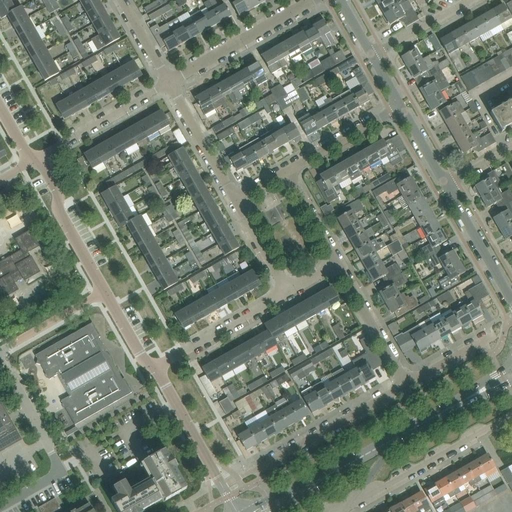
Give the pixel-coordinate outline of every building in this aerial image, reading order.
[(0,17),(1,19),(7,16),(15,11),(9,0),(8,0),(0,4),(0,17)] [(84,0),(80,2),(87,13),(101,5),(97,0),(84,0)] [(219,8),(214,0),(210,0),(209,1),(214,11),(221,22),(231,16),(225,5),(219,8)] [(249,11),(243,0),(230,0),(229,1),(238,17),(249,11)] [(243,0),(249,11),(260,5),(257,0),(243,0)] [(383,15),(398,7),(405,3),(403,0),(400,0),(396,3),(393,0),(385,0),(378,5),(383,15)] [(209,14),(204,17),(205,20),(210,28),(221,22),(214,11),(209,1),(204,4),(206,8),(209,14)] [(56,2),(51,5),(55,11),(59,8),(56,2)] [(153,4),(144,9),(147,13),(158,7),(155,2),(153,4)] [(55,11),(51,5),(46,7),(50,14),(55,11)] [(93,25),(107,16),(101,5),(87,13),(93,25)] [(160,10),(159,10),(163,16),(163,15),(165,14),(172,10),(169,5),(160,10)] [(492,11),(500,25),(503,30),(511,25),(511,20),(503,5),(492,11)] [(15,11),(7,16),(13,27),(27,18),(21,7),(15,11)] [(398,7),(383,15),(390,25),(396,22),(398,21),(402,18),(405,24),(407,27),(419,20),(416,16),(411,7),(401,13),(398,7)] [(159,10),(148,16),(151,22),(163,16),(159,10)] [(500,25),(503,30),(500,25),(492,11),(482,17),(490,31),(500,25)] [(93,25),(99,36),(113,27),(107,16),(93,25)] [(61,19),(65,26),(69,23),(66,17),(61,19)] [(204,17),(194,22),(200,34),(210,28),(204,17)] [(482,17),(471,22),(479,37),(490,31),(482,17)] [(13,27),(20,37),(34,29),(27,18),(13,27)] [(200,34),(194,22),(191,18),(181,24),(190,40),(200,34)] [(330,32),(324,20),(322,19),(320,18),(317,20),(316,22),(317,24),(313,26),(320,38),(325,48),(329,45),(324,36),(330,32)] [(54,24),(57,30),(62,27),(58,21),(54,24)] [(471,22),(461,28),(469,43),(479,37),(471,22)] [(69,23),(65,26),(68,32),(73,30),(69,23)] [(157,26),(150,30),(154,37),(161,48),(165,46),(168,52),(179,46),(172,34),(170,30),(167,24),(159,29),(157,26)] [(171,30),(170,30),(172,34),(179,46),(180,46),(190,40),(181,24),(171,30)] [(303,32),(312,48),(309,44),(320,38),(313,26),(303,32)] [(66,34),(62,27),(57,30),(61,36),(66,34)] [(120,38),(113,27),(99,36),(92,40),(94,44),(101,40),(105,47),(111,43),(120,38)] [(458,49),(469,43),(461,28),(450,34),(458,49)] [(34,29),(20,37),(26,48),(40,40),(34,29)] [(292,38),(301,54),(312,48),(303,32),(292,38)] [(458,49),(450,34),(440,40),(448,55),(458,49)] [(428,37),(433,46),(436,52),(441,49),(433,35),(428,37)] [(301,54),(292,38),(282,44),(291,60),(301,54)] [(77,48),(82,45),(78,39),(73,41),(77,48)] [(40,40),(26,48),(32,59),(46,51),(40,40)] [(71,43),(66,45),(70,52),(75,49),(71,43)] [(117,44),(110,47),(113,52),(119,48),(117,44)] [(272,50),(282,68),(287,65),(283,59),(288,56),(291,60),(282,44),(272,50)] [(86,51),(82,45),(77,48),(81,54),(86,51)] [(408,54),(401,58),(407,68),(421,60),(416,49),(415,50),(413,46),(405,50),(408,54)] [(113,52),(110,47),(104,51),(106,56),(113,52)] [(505,58),(510,55),(511,54),(511,48),(502,54),(505,58)] [(78,56),(75,49),(70,52),(73,58),(78,56)] [(282,68),(272,50),(261,56),(271,74),(282,68)] [(32,59),(38,70),(53,62),(46,51),(32,59)] [(330,57),(335,65),(345,59),(340,51),(330,56),(330,57)] [(500,61),(505,58),(502,54),(492,60),(495,64),(500,74),(505,71),(500,61)] [(95,56),(88,60),(91,65),(97,61),(95,56)] [(330,57),(325,60),(330,68),(335,65),(330,57)] [(340,66),(337,67),(340,73),(343,71),(357,63),(354,58),(340,66)] [(505,71),(510,68),(505,58),(500,61),(505,71)] [(91,65),(88,60),(82,64),(84,68),(91,65)] [(425,67),(421,60),(407,68),(413,79),(414,79),(420,76),(422,75),(421,74),(425,72),(428,77),(441,70),(440,69),(437,64),(435,61),(425,67)] [(484,70),(489,67),(495,64),(492,60),(482,66),(484,70)] [(53,62),(38,70),(44,81),(59,73),(53,62)] [(122,68),(130,83),(141,76),(133,62),(122,68)] [(247,68),(254,80),(258,87),(268,81),(257,63),(247,68)] [(321,64),(310,70),(314,77),(325,71),(321,64)] [(495,64),(489,67),(495,76),(500,74),(495,64)] [(482,66),(471,71),(479,85),(484,82),(479,73),(484,70),(482,66)] [(331,70),(328,72),(331,78),(334,76),(340,73),(337,67),(331,70)] [(490,79),(495,76),(489,67),(484,70),(490,79)] [(119,89),(130,83),(122,68),(111,74),(119,89)] [(247,68),(237,75),(243,87),(244,86),(249,83),(253,89),(258,87),(254,80),(247,68)] [(352,72),(360,85),(350,91),(359,107),(369,101),(367,97),(374,93),(360,68),(352,72)] [(73,69),(66,72),(69,77),(75,73),(73,69)] [(314,77),(310,70),(300,76),(304,83),(314,77)] [(419,90),(425,100),(440,92),(437,85),(446,80),(441,70),(428,77),(431,83),(428,85),(427,85),(425,86),(426,86),(419,90)] [(484,82),(490,79),(484,70),(479,73),(484,82)] [(461,78),(463,82),(468,79),(474,88),(479,85),(471,71),(461,78)] [(69,77),(66,72),(60,76),(63,81),(69,77)] [(100,81),(108,95),(119,89),(111,74),(100,81)] [(227,80),(233,92),(238,101),(243,99),(240,92),(245,89),(244,86),(243,87),(237,75),(227,80)] [(324,75),(316,80),(320,86),(328,82),(324,75)] [(290,82),(294,90),(298,88),(298,87),(302,84),(298,77),(290,82)] [(49,82),(52,87),(58,83),(55,79),(49,82)] [(463,82),(469,91),(474,88),(468,79),(463,82)] [(227,80),(216,86),(223,98),(228,95),(234,106),(239,103),(238,101),(233,92),(227,80)] [(97,101),(108,95),(100,81),(89,87),(97,101)] [(281,85),(275,88),(281,98),(286,95),(283,89),(281,85)] [(222,106),(225,110),(228,108),(223,98),(216,86),(206,92),(216,109),(222,106)] [(460,95),(465,92),(462,86),(457,89),(460,95)] [(97,101),(89,87),(78,93),(86,108),(97,101)] [(270,91),(276,101),(281,98),(275,88),(270,91)] [(294,90),(297,95),(298,96),(302,103),(309,99),(302,88),(299,89),(298,88),(294,90)] [(286,95),(281,98),(287,108),(292,105),(290,101),(298,96),(297,95),(294,90),(286,95)] [(349,113),(359,107),(350,91),(339,97),(349,113)] [(206,92),(195,98),(205,116),(216,109),(206,92)] [(447,103),(440,92),(425,100),(431,111),(447,103)] [(75,114),(86,108),(78,93),(67,99),(75,114)] [(339,97),(333,100),(331,98),(327,100),(338,119),(349,113),(339,97)] [(287,108),(281,98),(276,101),(282,111),(287,108)] [(67,99),(56,106),(64,120),(75,114),(67,99)] [(328,125),(338,119),(327,100),(325,101),(326,104),(319,108),(322,112),(321,113),(328,125)] [(439,112),(445,123),(460,114),(465,111),(459,101),(454,104),(451,100),(447,103),(440,106),(437,108),(439,112)] [(467,103),(470,109),(475,106),(472,100),(467,103)] [(490,114),(501,133),(502,132),(501,130),(511,123),(511,101),(507,104),(507,103),(506,103),(507,105),(503,107),(502,105),(502,106),(502,107),(492,113),(490,114)] [(479,111),(475,106),(470,109),(474,114),(479,111)] [(161,111),(150,117),(158,132),(169,126),(161,111)] [(312,118),(310,114),(309,115),(317,131),(328,125),(321,113),(312,118)] [(460,114),(445,123),(451,134),(466,125),(460,114)] [(307,137),(317,131),(309,115),(299,120),(301,124),(300,125),(307,137)] [(150,117),(139,124),(147,138),(158,132),(150,117)] [(248,118),(244,121),(238,124),(242,131),(252,125),(248,118)] [(482,130),(487,127),(484,121),(479,124),(482,130)] [(223,122),(221,124),(212,129),(215,134),(226,128),(223,122)] [(139,124),(128,130),(136,144),(147,138),(139,124)] [(301,140),(293,125),(287,128),(285,124),(280,126),(289,142),(293,140),(295,144),(301,140)] [(451,134),(457,144),(472,135),(466,125),(451,134)] [(278,148),(289,142),(280,126),(269,132),(272,137),(278,148)] [(128,130),(117,136),(125,151),(136,144),(128,130)] [(219,142),(230,135),(227,130),(217,136),(219,142)] [(278,148),(272,137),(269,132),(260,138),(269,154),(278,148)] [(472,135),(457,144),(463,155),(469,151),(470,151),(472,150),(471,150),(475,148),(478,153),(496,143),(491,133),(480,139),(476,133),(472,135)] [(392,139),(397,148),(400,153),(406,149),(403,145),(398,135),(392,139)] [(106,142),(114,157),(125,151),(117,136),(106,142)] [(249,144),(258,160),(269,154),(260,138),(249,144)] [(383,140),(372,146),(380,161),(387,157),(390,163),(395,164),(398,162),(400,158),(395,149),(389,152),(387,149),(388,148),(387,146),(386,147),(384,143),(383,140)] [(106,142),(95,149),(103,163),(114,157),(106,142)] [(167,148),(170,152),(176,149),(180,146),(178,142),(174,144),(167,148)] [(239,150),(241,154),(248,166),(258,160),(249,144),(239,150)] [(372,146),(362,152),(370,167),(380,161),(372,146)] [(161,151),(163,156),(170,152),(167,148),(161,151)] [(103,163),(95,149),(84,155),(92,169),(103,163)] [(182,149),(168,157),(172,163),(166,166),(169,171),(175,168),(189,160),(182,149)] [(237,172),(248,166),(241,154),(239,150),(223,159),(228,168),(233,165),(237,172)] [(362,152),(351,158),(359,173),(370,167),(362,152)] [(154,161),(152,157),(145,160),(148,165),(154,161)] [(359,173),(351,158),(341,164),(349,179),(351,182),(361,177),(359,173)] [(145,160),(139,164),(141,169),(148,165),(145,160)] [(195,171),(189,160),(175,168),(181,179),(195,171)] [(330,170),(338,185),(349,179),(341,164),(330,170)] [(501,167),(506,175),(509,182),(511,180),(511,174),(511,172),(506,164),(501,167)] [(146,169),(149,174),(153,181),(157,178),(151,167),(146,169)] [(130,169),(123,173),(126,177),(132,174),(130,169)] [(338,185),(330,170),(320,176),(322,180),(316,183),(328,204),(338,198),(332,188),(338,185)] [(181,179),(187,190),(201,182),(195,171),(181,179)] [(123,173),(117,176),(119,181),(126,177),(123,173)] [(388,174),(383,177),(377,180),(380,185),(390,179),(388,174)] [(142,178),(145,185),(150,182),(146,176),(142,178)] [(396,179),(383,186),(372,192),(375,198),(387,192),(389,195),(399,190),(402,196),(417,188),(411,177),(404,181),(404,180),(402,181),(403,182),(399,184),(396,179)] [(108,187),(115,184),(112,179),(106,183),(108,187)] [(495,189),(489,179),(475,187),(473,188),(473,190),(475,194),(477,194),(478,194),(481,198),(495,189)] [(375,188),(380,185),(377,180),(372,183),(375,188)] [(155,185),(159,191),(163,189),(160,182),(155,185)] [(207,193),(201,182),(187,190),(193,201),(207,193)] [(101,195),(107,206),(122,198),(115,187),(101,195)] [(148,189),(151,196),(156,193),(153,187),(148,189)] [(362,188),(357,192),(359,197),(365,193),(362,188)] [(402,196),(408,207),(423,198),(417,188),(402,196)] [(495,189),(481,198),(487,208),(493,205),(495,204),(499,201),(502,207),(511,201),(511,196),(508,190),(501,194),(498,188),(495,189)] [(167,195),(163,189),(159,191),(163,198),(167,195)] [(258,200),(270,225),(287,216),(275,192),(258,200)] [(354,200),(359,197),(357,192),(351,195),(354,200)] [(160,199),(156,193),(151,196),(155,202),(160,199)] [(207,193),(193,201),(200,212),(214,204),(207,193)] [(122,198),(107,206),(114,217),(128,209),(122,199),(122,198)] [(414,217),(429,209),(423,198),(408,207),(414,217)] [(343,230),(358,221),(354,215),(364,210),(359,200),(343,210),(347,208),(350,213),(346,215),(345,214),(337,219),(343,230)] [(511,201),(502,207),(505,212),(501,214),(499,215),(493,219),(499,230),(511,222),(511,201)] [(220,215),(214,204),(200,212),(206,223),(220,215)] [(171,205),(166,208),(169,214),(174,211),(171,205)] [(161,211),(165,217),(169,214),(166,208),(161,211)] [(120,228),(126,225),(134,220),(128,209),(114,217),(120,228)] [(435,219),(429,209),(414,217),(420,227),(435,219)] [(384,213),(387,219),(392,216),(389,210),(384,213)] [(174,211),(169,214),(173,221),(178,218),(174,211)] [(169,214),(165,217),(168,223),(173,221),(169,214)] [(376,217),(379,223),(385,220),(381,214),(376,217)] [(206,223),(212,234),(226,226),(220,215),(206,223)] [(141,216),(134,220),(126,225),(132,235),(147,227),(141,216)] [(395,221),(392,216),(387,219),(390,224),(395,221)] [(188,233),(184,226),(183,225),(191,220),(189,217),(177,224),(183,236),(188,233)] [(420,227),(426,238),(441,230),(435,219),(420,227)] [(385,220),(379,223),(383,229),(388,226),(385,220)] [(343,230),(349,240),(364,232),(358,221),(343,230)] [(511,222),(499,230),(505,240),(510,237),(511,236),(511,222)] [(233,237),(226,226),(212,234),(218,245),(233,237)] [(153,238),(147,227),(132,235),(138,246),(153,238)] [(393,229),(396,234),(395,235),(398,240),(403,237),(397,227),(393,229)] [(447,240),(441,230),(426,238),(430,245),(420,250),(426,260),(438,253),(435,247),(438,245),(439,246),(441,245),(440,244),(447,240)] [(0,294),(3,299),(17,290),(16,289),(17,288),(14,283),(22,279),(23,280),(24,279),(25,281),(39,272),(33,262),(34,262),(31,257),(30,257),(27,253),(29,253),(28,252),(39,246),(31,232),(29,233),(28,232),(14,240),(21,250),(0,262),(0,294)] [(370,242),(364,232),(349,240),(355,251),(370,242)] [(188,233),(183,236),(187,242),(192,239),(188,233)] [(184,243),(180,236),(176,239),(180,246),(184,243)] [(225,256),(239,248),(233,237),(218,245),(225,256)] [(403,237),(398,240),(401,246),(406,243),(403,237)] [(47,238),(42,241),(46,248),(51,245),(47,238)] [(159,248),(153,238),(138,246),(144,257),(159,248)] [(401,246),(398,240),(393,243),(396,249),(401,246)] [(370,242),(355,251),(361,261),(376,253),(381,250),(379,247),(376,246),(373,248),(370,242)] [(165,260),(159,248),(144,257),(151,268),(165,260)] [(192,251),(196,258),(201,255),(197,248),(192,251)] [(441,264),(444,270),(459,262),(453,251),(446,255),(446,254),(444,255),(445,256),(441,258),(438,253),(426,260),(431,269),(441,264)] [(184,254),(188,262),(194,259),(189,252),(184,254)] [(231,260),(232,262),(238,258),(236,253),(229,257),(231,260)] [(382,263),(376,253),(361,261),(367,272),(382,263)] [(204,261),(201,255),(196,258),(199,264),(204,261)] [(197,265),(194,259),(188,262),(192,268),(197,265)] [(171,271),(165,260),(151,268),(157,279),(171,271)] [(218,263),(221,268),(227,264),(224,260),(218,263)] [(459,276),(465,273),(459,262),(444,270),(448,277),(439,282),(444,292),(461,282),(458,278),(459,277),(459,276)] [(214,272),(221,268),(218,263),(212,267),(214,272)] [(385,275),(388,281),(401,274),(395,264),(386,270),(382,263),(367,272),(373,282),(379,279),(380,279),(382,278),(381,278),(385,275)] [(178,282),(171,271),(157,279),(164,291),(178,282)] [(252,271),(241,277),(249,292),(260,286),(252,271)] [(196,276),(199,280),(205,277),(203,272),(196,276)] [(379,293),(385,304),(400,295),(396,289),(406,284),(401,274),(388,281),(391,286),(387,288),(385,289),(379,293)] [(192,284),(199,280),(196,276),(190,279),(192,284)] [(238,298),(249,292),(241,277),(230,284),(238,298)] [(468,299),(461,303),(472,321),(482,315),(479,309),(478,307),(475,303),(489,296),(482,283),(468,291),(464,294),(468,299)] [(174,288),(177,293),(183,289),(181,284),(174,288)] [(227,304),(238,298),(230,284),(219,290),(227,304)] [(171,296),(177,293),(174,288),(168,292),(171,296)] [(331,288),(320,294),(328,308),(339,302),(331,288)] [(432,288),(427,291),(431,298),(436,296),(432,288)] [(216,311),(227,304),(219,290),(208,296),(216,311)] [(400,295),(385,304),(391,314),(394,313),(398,311),(400,310),(399,309),(403,307),(406,312),(406,313),(418,306),(413,296),(409,299),(408,296),(406,297),(403,293),(400,295)] [(317,314),(328,308),(320,294),(309,300),(317,314)] [(205,317),(216,311),(208,296),(197,302),(205,317)] [(309,300),(298,306),(306,321),(317,314),(309,300)] [(194,323),(205,317),(197,302),(186,309),(194,323)] [(460,310),(453,313),(461,327),(472,321),(461,303),(457,305),(460,310)] [(298,306),(287,313),(295,327),(306,321),(298,306)] [(175,315),(183,329),(194,323),(186,309),(175,315)] [(275,319),(284,333),(290,330),(292,334),(297,331),(295,327),(287,313),(275,319)] [(452,314),(443,319),(451,333),(461,327),(453,313),(452,314)] [(264,325),(268,331),(273,339),(284,333),(275,319),(264,325)] [(443,319),(432,325),(440,339),(451,333),(443,319)] [(424,323),(427,328),(422,331),(430,345),(440,339),(432,325),(429,320),(424,323)] [(75,425),(113,404),(132,393),(132,394),(133,394),(124,379),(122,380),(115,368),(114,368),(112,358),(104,351),(105,350),(99,338),(101,337),(92,322),(91,323),(92,323),(73,334),(61,341),(35,356),(37,360),(36,364),(40,365),(49,380),(57,375),(69,397),(61,401),(75,425)] [(331,328),(339,341),(344,338),(336,326),(331,328)] [(426,347),(430,345),(422,331),(420,327),(414,331),(413,329),(407,333),(407,335),(403,337),(401,335),(394,339),(402,353),(403,353),(402,352),(409,348),(408,346),(414,343),(415,345),(416,345),(420,354),(428,350),(426,347)] [(276,346),(273,339),(268,331),(257,338),(265,352),(276,346)] [(367,337),(359,341),(361,343),(363,342),(366,348),(371,344),(367,337)] [(257,338),(246,344),(254,358),(265,352),(257,338)] [(243,364),(254,358),(246,344),(235,350),(243,364)] [(323,351),(320,346),(313,350),(316,355),(323,351)] [(367,354),(352,362),(356,369),(364,384),(375,378),(371,371),(383,365),(374,349),(367,354)] [(235,350),(224,356),(232,371),(243,364),(235,350)] [(345,351),(339,354),(342,359),(348,356),(345,351)] [(326,352),(320,356),(323,361),(329,358),(326,352)] [(304,355),(298,358),(301,363),(307,360),(304,355)] [(213,362),(221,377),(232,371),(224,356),(213,362)] [(320,356),(314,359),(317,364),(323,361),(320,356)] [(301,363),(298,358),(291,362),(294,367),(301,363)] [(310,361),(299,367),(303,373),(313,367),(310,361)] [(210,383),(219,378),(221,377),(213,362),(202,369),(210,383)] [(282,367),(276,371),(279,376),(285,372),(282,367)] [(299,367),(294,371),(289,373),(292,379),(297,376),(300,381),(305,377),(303,373),(299,367)] [(356,369),(345,375),(354,390),(364,384),(356,369)] [(354,390),(345,375),(342,370),(332,376),(343,395),(354,390)] [(279,376),(276,371),(269,375),(272,379),(279,376)] [(343,395),(332,376),(331,374),(326,377),(330,383),(324,387),(333,401),(343,395)] [(286,375),(275,381),(278,386),(289,380),(286,375)] [(260,380),(254,383),(257,388),(263,384),(260,380)] [(272,390),(278,386),(275,381),(269,384),(272,390)] [(311,387),(314,392),(323,407),(333,401),(324,387),(321,382),(311,387)] [(257,388),(254,383),(247,387),(250,392),(257,388)] [(232,385),(227,387),(231,394),(235,400),(240,398),(236,392),(232,385)] [(268,385),(265,387),(272,399),(275,397),(268,385)] [(223,390),(226,396),(231,394),(227,387),(223,390)] [(254,393),(257,398),(263,395),(267,402),(272,399),(265,387),(260,390),(254,393)] [(323,407),(314,392),(311,387),(300,394),(312,413),(323,407)] [(240,398),(246,394),(243,388),(236,392),(240,398)] [(254,393),(248,396),(244,399),(248,406),(252,403),(251,402),(257,398),(254,393)] [(234,410),(227,398),(219,403),(225,415),(234,410)] [(248,406),(244,399),(244,398),(235,404),(238,411),(241,417),(251,411),(248,406)] [(301,400),(290,406),(299,421),(309,415),(301,400)] [(0,452),(22,440),(13,424),(8,416),(0,401),(0,452)] [(277,408),(280,412),(288,427),(299,421),(290,406),(287,402),(277,408)] [(270,409),(265,411),(269,418),(278,433),(288,427),(280,412),(277,408),(276,406),(270,409)] [(241,417),(238,411),(232,415),(235,420),(241,417)] [(269,418),(258,424),(267,439),(278,433),(269,418)] [(258,424),(248,430),(256,445),(267,439),(258,424)] [(76,427),(65,433),(67,437),(78,431),(76,427)] [(246,451),(256,445),(248,430),(238,436),(246,451)] [(165,501),(186,489),(164,451),(143,463),(153,481),(131,493),(124,481),(125,481),(122,475),(118,477),(117,476),(116,476),(117,477),(109,481),(118,497),(110,501),(116,511),(140,511),(161,500),(163,498),(165,501)] [(486,478),(497,472),(487,454),(477,461),(484,473),(486,478)] [(477,461),(466,466),(476,484),(481,480),(479,476),(484,473),(477,461)] [(456,472),(463,485),(468,482),(471,487),(476,484),(466,466),(462,469),(461,468),(460,467),(456,469),(455,471),(456,472)] [(506,468),(500,472),(503,477),(508,484),(511,481),(511,474),(508,467),(506,468)] [(445,478),(453,491),(455,496),(461,493),(458,488),(463,485),(456,472),(445,478)] [(455,496),(453,491),(445,478),(435,484),(442,497),(447,494),(450,499),(455,496)] [(444,500),(442,497),(435,484),(429,487),(425,490),(424,490),(434,506),(444,500)] [(486,501),(496,495),(493,489),(491,485),(480,491),(486,501)] [(493,489),(496,495),(501,493),(497,487),(493,489)] [(474,494),(469,497),(475,507),(480,505),(486,501),(480,491),(474,494)] [(426,501),(421,492),(410,498),(417,511),(426,511),(431,510),(426,501)] [(467,511),(475,507),(469,497),(461,502),(467,511)] [(57,511),(61,510),(61,509),(60,510),(57,503),(55,498),(38,508),(39,508),(41,511),(57,511)] [(417,511),(410,498),(400,504),(404,511),(417,511)]
